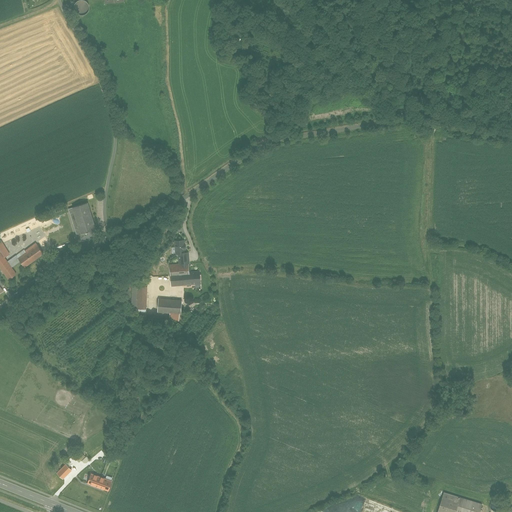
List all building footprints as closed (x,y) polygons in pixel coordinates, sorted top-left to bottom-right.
[(78,1),(78,12),(86,12),(86,1),(78,1)] [(88,203),(68,209),(79,242),(98,237),(88,203)] [(12,253),(2,239),(0,240),(0,245),(1,246),(7,256),(12,253)] [(173,275),(193,274),(191,252),(188,252),(188,250),(189,250),(189,244),(187,244),(187,240),(176,241),(177,254),(180,254),(181,264),(172,264),(173,275)] [(25,267),(46,253),(39,242),(27,250),(27,249),(18,255),(22,261),(25,267)] [(5,257),(0,249),(0,263),(11,280),(18,275),(12,267),(8,261),(5,257)] [(22,261),(18,255),(8,261),(12,267),(19,263),(22,261)] [(193,274),(173,275),(174,285),(203,283),(203,273),(193,274)] [(151,286),(140,286),(139,308),(150,309),(151,286)] [(185,301),(161,298),(160,312),(173,313),(182,314),(184,314),(185,301)] [(79,450),(73,456),(80,463),(86,456),(79,450)] [(57,471),(62,476),(72,468),(67,462),(57,471)] [(92,472),(88,482),(109,489),(112,479),(92,472)] [(479,511),(483,503),(444,491),(437,511),(479,511)] [(498,511),(511,511),(511,506),(507,502),(498,511)]
